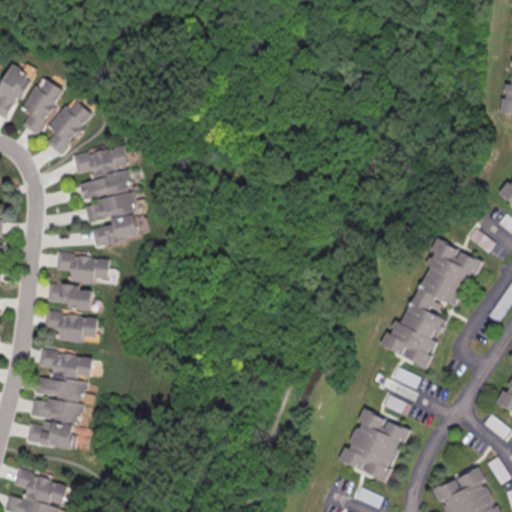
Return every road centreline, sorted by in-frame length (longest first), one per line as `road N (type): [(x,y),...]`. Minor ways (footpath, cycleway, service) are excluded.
road 1 (residential): [(0,426),(20,345),(33,211),(26,168),(0,142)]
road 2 (residential): [(511,326),(431,442),(411,511)]
